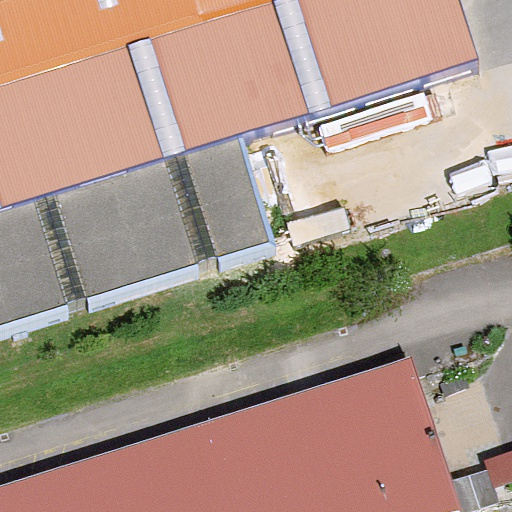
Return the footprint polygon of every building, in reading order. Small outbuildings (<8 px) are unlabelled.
[(455,0),(316,0),(0,94),(0,223),(246,148),(478,74),(455,0)] [(0,0),(0,94),(316,0),(0,0)] [(0,344),(280,259),(246,148),(0,223),(0,344)] [(0,494),(0,511),(460,511),(452,485),(415,366),(0,494)] [(511,455),(484,465),(487,475),(452,485),(460,511),(492,511),(500,510),(495,494),(511,487),(511,455)]
